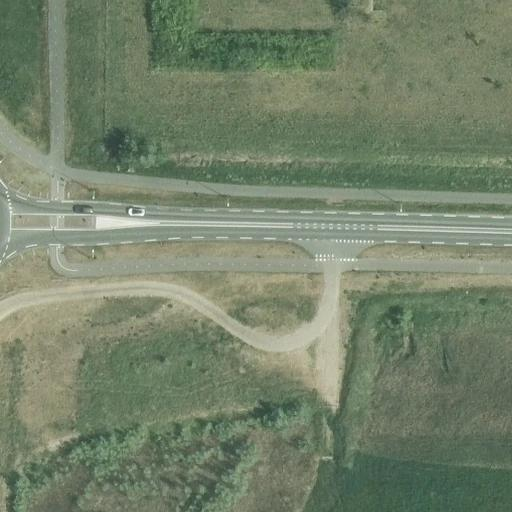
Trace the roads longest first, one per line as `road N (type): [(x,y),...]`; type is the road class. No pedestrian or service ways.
road 1 (unclassified): [(333,227),(325,314),(311,333),(281,346),(255,342),(171,290),(22,299),(0,309)]
road 2 (secondary): [(333,227),(511,232)]
road 3 (secondary): [(160,224),(333,227)]
road 4 (secondary): [(160,224),(0,201)]
road 5 (secondary): [(0,243),(160,224)]
